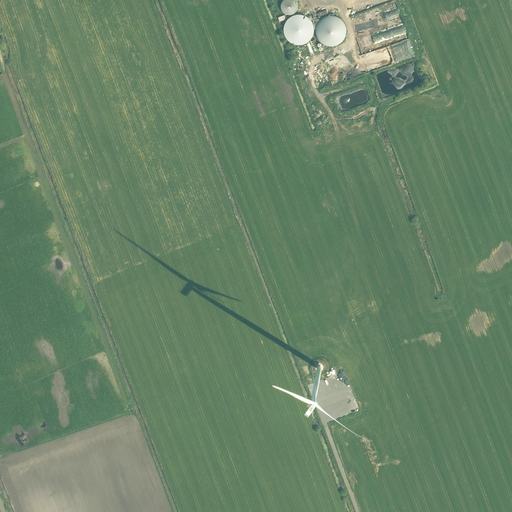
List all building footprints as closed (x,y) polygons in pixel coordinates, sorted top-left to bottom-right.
[(281,3),(281,6),(281,7),(282,9),(283,11),(285,13),(286,13),(288,14),(290,14),(292,14),(294,13),(295,12),(296,10),(297,9),(298,6),(297,4),(297,2),(296,0),(295,0),(283,0),(282,2),(281,3)] [(328,9),(315,14),(316,18),(329,13),(328,9)] [(284,26),(284,29),(284,32),(285,35),(286,38),(288,40),(290,42),(293,43),(296,44),(299,44),(302,44),(305,43),(308,41),(310,40),(312,37),(313,34),(314,32),(314,29),(314,25),(313,23),(311,21),(309,18),(307,17),(305,15),(302,14),(299,14),(296,14),(293,15),(291,16),(288,18),(286,21),(285,23),(284,26)] [(315,28),(316,28),(316,31),(316,33),(317,36),(318,38),(320,40),(322,42),(324,44),(326,45),(329,45),(332,45),(334,45),(337,44),(339,43),(341,41),(343,39),(344,37),(345,35),(346,32),(346,30),(346,27),(345,24),(344,22),(342,20),(340,18),(338,17),(336,16),(333,15),(331,15),(328,15),(325,16),(323,17),(321,19),(319,20),(319,19),(313,20),(315,28)] [(336,52),(324,55),(326,61),(334,59),(335,64),(341,62),(340,58),(337,59),(336,52)]
